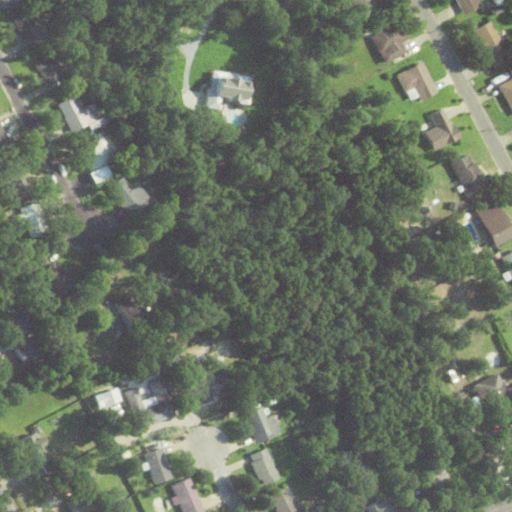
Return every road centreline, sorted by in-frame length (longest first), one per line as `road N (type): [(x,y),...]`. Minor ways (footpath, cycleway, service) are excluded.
road 1 (residential): [(0,65),(98,251)]
road 2 (residential): [(511,171),(419,0)]
